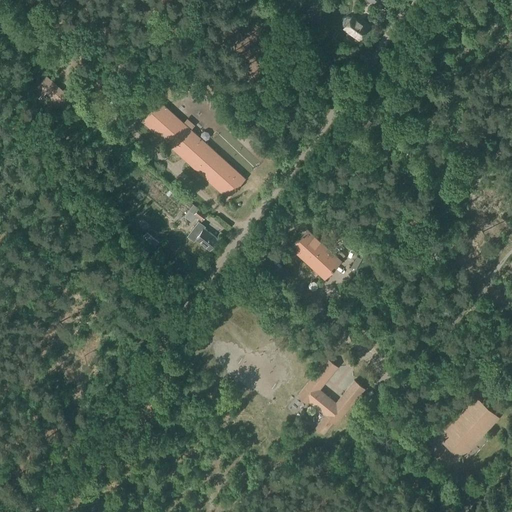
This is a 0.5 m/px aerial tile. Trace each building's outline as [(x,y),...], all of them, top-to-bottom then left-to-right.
[(343,25),(344,26),(343,27),(358,39),(367,27),(352,16),(351,17),(350,16),(349,16),(348,16),(347,16),(346,16),(345,17),(344,17),(343,18),(343,19),(342,20),(342,21),(342,22),(342,23),(343,24),(343,25)] [(227,198),(245,178),(159,101),(142,121),(227,198)] [(363,132),(371,121),(365,116),(357,127),(363,132)] [(193,204),(184,216),(191,221),(196,215),(202,219),(206,214),(193,204)] [(198,221),(187,236),(194,242),(195,239),(209,250),(218,239),(214,236),(204,228),(205,226),(198,221)] [(307,229),(291,247),(323,276),(324,277),(341,259),(344,255),(341,252),(337,256),(307,229)] [(147,233),(143,238),(155,247),(159,242),(147,233)] [(336,403),(318,389),(337,366),(327,358),(297,395),(307,403),(308,401),(326,415),(316,428),(322,433),(332,421),(335,423),(364,388),(354,380),(336,403)] [(458,393),(450,402),(457,407),(464,399),(458,393)] [(465,455),(498,417),(475,397),(458,417),(452,412),(440,426),(445,431),(442,435),(446,438),(443,442),(458,455),(461,451),(465,455)]
